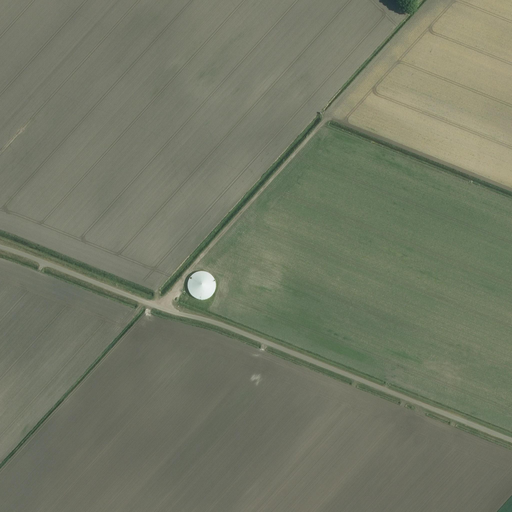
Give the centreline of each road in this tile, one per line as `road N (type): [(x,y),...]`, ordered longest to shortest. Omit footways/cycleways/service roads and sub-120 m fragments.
road 1 (unclassified): [(511,440),(0,247)]
road 2 (unknown): [(322,120),(153,305)]
